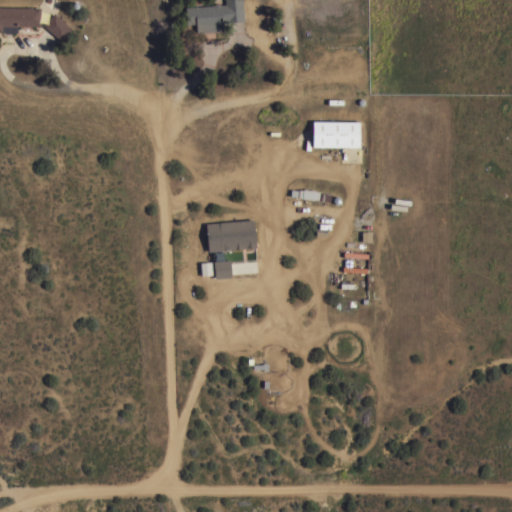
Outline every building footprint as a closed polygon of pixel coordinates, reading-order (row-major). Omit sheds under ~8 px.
[(213,5),(214,3),(219,3),(220,4),(225,4),(224,0),(242,0),(243,21),(227,22),(227,21),(224,21),(223,19),(222,19),(223,30),(196,32),(196,23),(187,24),(185,6),(213,5)] [(0,6),(40,7),(40,26),(17,26),(17,32),(13,31),(12,33),(5,33),(3,31),(0,31),(0,6)] [(71,27),(60,40),(43,25),(54,12),(71,27)] [(312,146),(312,120),(362,120),(362,126),(364,126),(364,140),(359,140),(359,146),(312,146)] [(315,191),(319,192),(318,200),(314,199),(314,200),(302,199),(302,198),(298,197),(298,190),(303,190),(303,189),(315,191)] [(253,219),(255,246),(208,251),(205,223),(253,219)] [(230,259),(231,276),(215,277),(213,261),(230,259)] [(231,273),(250,272),(250,261),(230,262),(231,273)] [(201,275),(211,274),(210,262),(199,263),(201,275)]
